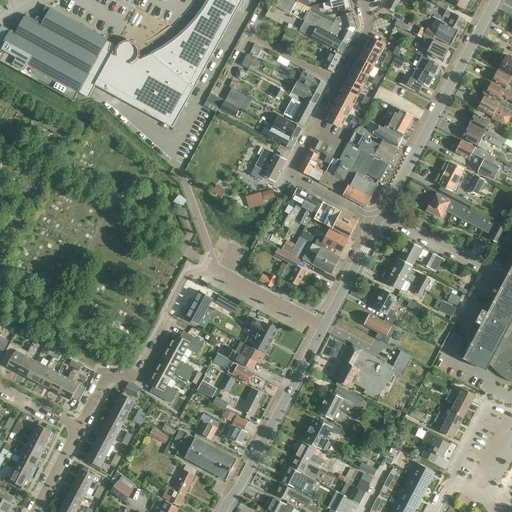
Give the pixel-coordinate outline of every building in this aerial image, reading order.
[(116,46),(94,85),(95,85),(119,98),(172,128),(193,89),(204,70),(211,58),(217,46),(223,35),(229,24),(235,12),(242,0),(211,0),(205,11),(197,21),(188,31),(178,40),(166,48),(154,55),(153,55),(142,60),(140,59),(128,53),(128,52),(127,52),(116,46)] [(279,0),(277,6),(291,13),(294,8),(297,1),(294,0),(279,0)] [(348,0),(337,0),(332,2),(323,4),(324,6),(326,6),(327,10),(338,7),(339,12),(351,9),(348,0)] [(390,0),(387,8),(394,11),(400,0),(390,0)] [(464,9),(468,0),(450,0),(450,2),(464,9)] [(449,6),(439,1),(436,6),(446,11),(449,6)] [(0,49),(0,60),(74,102),(78,92),(88,98),(93,89),(95,85),(94,85),(116,46),(106,41),(107,39),(92,31),(51,9),(45,6),(39,17),(37,21),(26,15),(17,30),(16,33),(14,32),(11,30),(0,49)] [(132,12),(136,18),(143,13),(139,8),(132,12)] [(311,8),(304,22),(348,43),(355,29),(351,13),(341,16),(341,17),(336,18),(335,14),(326,16),(320,13),(311,8)] [(449,11),(446,18),(443,16),(442,17),(435,13),(427,9),(425,13),(442,22),(458,31),(464,19),(449,11)] [(423,31),(427,23),(411,15),(407,23),(423,31)] [(397,20),(394,25),(405,30),(405,29),(409,32),(411,28),(397,20)] [(342,54),(348,43),(304,22),(299,31),(299,32),(342,54)] [(450,46),(458,31),(442,22),(435,34),(432,32),(433,30),(427,27),(426,30),(424,34),(433,39),(434,37),(450,46)] [(298,35),(287,29),(280,44),(290,49),(298,35)] [(432,43),(427,53),(442,61),(449,48),(424,35),(422,38),(432,43)] [(364,48),(379,56),(385,46),(369,37),(364,48)] [(260,48),(253,44),(249,50),(250,51),(248,54),(255,57),(260,48)] [(396,46),(393,52),(396,54),(397,55),(402,46),(398,44),(397,46),(396,47),(396,46)] [(374,67),(379,56),(364,48),(358,58),(374,67)] [(319,65),(333,72),(341,56),(328,49),(319,65)] [(247,54),(241,65),(248,69),(254,58),(247,54)] [(396,54),(392,62),(401,68),(405,59),(397,55),(396,54)] [(511,58),(505,55),(499,68),(511,74),(511,58)] [(420,70),(434,77),(439,66),(421,56),(415,67),(420,70)] [(368,77),(374,67),(358,58),(353,69),(368,77)] [(434,77),(420,70),(416,68),(411,77),(407,75),(403,83),(419,92),(423,85),(428,87),(434,77)] [(363,87),(368,77),(353,69),(347,79),(363,87)] [(511,77),(497,70),(492,81),(506,88),(508,83),(511,84),(511,77)] [(326,84),(316,79),(303,72),(297,82),(321,94),(326,84)] [(358,97),(363,87),(347,79),(342,89),(358,97)] [(305,99),(315,105),(321,94),(297,82),(292,92),(305,99)] [(511,93),(491,82),(486,92),(499,99),(501,95),(511,100),(511,99),(511,93)] [(273,96),(280,99),(284,91),(277,88),(273,96)] [(231,89),(225,101),(239,108),(245,96),(231,89)] [(352,108),(358,97),(342,89),(336,99),(352,108)] [(221,109),(225,101),(210,93),(206,102),(221,109)] [(504,122),(506,118),(508,115),(496,109),(499,102),(485,94),(477,108),(504,122)] [(315,105),(305,99),(302,105),(292,99),(283,115),(304,126),(315,105)] [(347,118),(352,108),(336,99),(331,110),(347,118)] [(239,108),(225,101),(221,109),(234,116),(239,108)] [(412,117),(397,109),(391,120),(390,123),(385,120),(383,124),(385,125),(383,128),(376,125),(371,134),(396,147),(412,117)] [(341,129),(347,118),(331,110),(325,120),(341,129)] [(511,141),(501,136),(489,130),(488,132),(485,131),(490,121),(475,113),(468,125),(498,141),(511,147),(511,141)] [(274,124),(273,126),(273,127),(297,139),(303,129),(281,117),(277,126),(274,124)] [(511,147),(498,141),(468,125),(462,138),(477,146),(483,136),(485,137),(484,139),(502,148),(506,150),(505,150),(511,153),(511,147)] [(297,139),(273,127),(273,126),(267,137),(281,144),(292,150),(297,139)] [(377,144),(378,142),(368,137),(369,136),(356,129),(339,161),(341,162),(353,168),(351,171),(363,177),(365,174),(379,181),(387,164),(395,149),(382,142),(380,145),(377,144)] [(310,147),(323,154),(328,146),(315,139),(310,147)] [(477,171),(493,179),(499,168),(491,164),(494,157),(461,140),(454,152),(468,159),(471,153),(483,159),(477,171)] [(275,182),(292,150),(281,144),(277,152),(281,154),(279,157),(265,149),(256,166),(266,171),(263,176),(275,182)] [(314,171),(316,168),(315,168),(318,162),(315,161),(318,156),(309,151),(298,170),(319,181),(322,175),(314,171)] [(376,184),(363,177),(351,171),(353,168),(341,162),(334,176),(337,178),(342,181),(349,184),(343,196),(365,207),(371,196),(371,195),(376,184)] [(438,184),(452,191),(464,170),(449,162),(438,184)] [(322,175),(318,183),(325,186),(331,174),(325,171),(322,175)] [(331,174),(325,186),(330,189),(337,178),(334,176),(331,174)] [(468,190),(477,194),(484,180),(475,175),(468,190)] [(337,178),(330,189),(336,192),(342,181),(337,178)] [(342,181),(336,192),(343,196),(349,184),(342,181)] [(212,191),(220,198),(226,192),(218,184),(212,191)] [(296,217),(303,205),(308,194),(297,188),(288,205),(294,208),(292,211),(291,211),(289,215),(288,214),(282,225),(290,229),(296,217)] [(272,190),(262,192),(264,200),(274,198),(272,190)] [(447,190),(444,196),(451,199),(456,202),(459,196),(447,190)] [(260,192),(246,196),(249,208),(264,204),(260,192)] [(446,210),(447,209),(452,211),(452,212),(493,234),(491,239),(496,242),(504,226),(456,202),(451,199),(451,200),(437,193),(432,203),(430,202),(426,210),(440,218),(445,209),(446,210)] [(306,226),(311,217),(314,211),(313,210),(319,200),(308,194),(303,205),(309,208),(301,224),(306,226)] [(179,195),(174,201),(181,207),(186,201),(179,195)] [(358,221),(322,202),(314,219),(349,238),(358,221)] [(418,217),(414,223),(420,226),(423,219),(418,217)] [(314,245),(321,249),(323,249),(325,244),(341,253),(348,240),(329,230),(323,242),(318,239),(314,245)] [(301,237),(311,242),(314,236),(304,231),(301,237)] [(262,237),(281,246),(284,240),(281,238),(273,234),(271,237),(269,236),(270,235),(265,232),(262,237)] [(286,240),(281,250),(289,254),(294,244),(286,240)] [(429,253),(423,249),(408,241),(399,258),(412,265),(415,259),(417,260),(419,257),(421,258),(422,256),(427,258),(423,265),(429,268),(430,267),(436,270),(442,259),(435,256),(436,256),(429,253)] [(511,246),(503,264),(511,268),(505,280),(492,304),(488,306),(486,307),(481,309),(482,310),(479,314),(480,314),(476,322),(474,321),(473,320),(473,329),(474,333),(474,337),(476,341),(466,360),(486,371),(489,364),(498,373),(504,378),(510,382),(511,382),(511,246)] [(297,258),(291,255),(289,254),(281,250),(278,248),(274,256),(289,263),(285,271),(287,272),(284,279),(298,286),(306,272),(296,267),(300,260),(297,258)] [(291,255),(297,258),(301,251),(294,248),(291,255)] [(338,258),(323,249),(321,249),(317,256),(308,251),(303,259),(313,265),(330,274),(338,258)] [(398,260),(393,271),(396,274),(406,279),(412,281),(419,284),(420,281),(417,280),(420,274),(411,269),(412,268),(398,260)] [(448,261),(445,267),(451,270),(454,264),(448,261)] [(400,290),(406,279),(396,274),(392,272),(386,283),(400,290)] [(263,275),(260,280),(266,283),(265,284),(271,287),(276,277),(271,274),(269,278),(263,275)] [(425,288),(429,279),(424,276),(419,285),(425,288)] [(421,296),(425,288),(419,285),(415,292),(421,296)] [(460,287),(458,291),(467,296),(469,292),(460,287)] [(373,308),(387,315),(390,309),(396,298),(382,290),(373,308)] [(198,291),(184,318),(198,325),(212,299),(198,291)] [(447,301),(457,306),(461,298),(451,293),(447,301)] [(220,296),(216,303),(224,307),(228,300),(220,296)] [(419,307),(409,302),(406,307),(417,312),(419,307)] [(442,302),(438,310),(451,317),(456,308),(442,302)] [(387,315),(384,320),(394,325),(396,320),(393,311),(390,309),(387,315)] [(383,322),(369,314),(364,325),(378,333),(375,338),(387,344),(396,328),(394,327),(395,325),(394,325),(384,320),(383,322)] [(0,326),(6,329),(9,323),(3,320),(1,319),(0,321),(0,323),(1,324),(0,325),(0,326)] [(245,342),(266,353),(278,330),(263,322),(262,323),(254,319),(248,330),(251,331),(245,342)] [(168,347),(183,355),(187,349),(198,355),(204,342),(183,331),(180,337),(175,334),(168,347)] [(463,338),(452,332),(444,348),(455,354),(463,338)] [(8,341),(1,337),(0,336),(0,352),(2,353),(8,341)] [(212,337),(210,342),(217,345),(219,341),(212,337)] [(247,346),(246,345),(240,342),(235,351),(227,346),(226,347),(239,354),(241,355),(256,363),(260,365),(265,355),(260,353),(247,346)] [(351,387),(354,381),(366,388),(363,393),(376,400),(381,390),(378,389),(383,380),(388,383),(393,373),(402,377),(412,358),(400,352),(392,367),(352,346),(350,348),(351,349),(341,369),(339,368),(337,373),(339,374),(335,381),(336,381),(348,388),(350,388),(350,387),(351,387)] [(180,361),(183,355),(168,347),(161,359),(191,375),(194,369),(180,361)] [(256,363),(241,355),(239,354),(226,347),(222,354),(243,365),(252,370),(256,363)] [(17,372),(26,356),(15,350),(6,366),(17,372)] [(213,362),(223,368),(228,359),(218,354),(213,362)] [(28,377),(36,361),(26,356),(17,372),(28,377)] [(188,381),(191,375),(161,359),(155,371),(170,379),(173,373),(188,381)] [(38,383),(47,367),(36,361),(28,377),(38,383)] [(255,376),(233,363),(229,371),(233,373),(232,375),(250,385),(255,376)] [(210,366),(205,375),(203,379),(207,381),(208,378),(209,378),(210,375),(214,369),(210,366)] [(49,389),(57,373),(47,367),(38,383),(49,389)] [(79,384),(72,381),(76,374),(71,371),(68,378),(60,394),(70,400),(71,398),(78,402),(86,388),(85,388),(79,384)] [(167,385),(170,379),(155,371),(148,383),(153,386),(150,392),(171,404),(178,391),(167,385)] [(68,378),(57,373),(49,389),(60,394),(68,378)] [(409,382),(416,386),(420,380),(412,376),(409,382)] [(202,380),(196,390),(211,399),(217,389),(202,380)] [(336,381),(334,385),(337,386),(346,391),(348,388),(336,381)] [(140,389),(128,383),(124,391),(135,397),(140,389)] [(364,401),(361,399),(346,391),(337,386),(334,392),(335,392),(334,395),(329,392),(318,412),(332,419),(341,423),(341,421),(342,420),(342,418),(342,417),(341,415),(341,414),(340,413),(339,412),(338,411),(337,410),(341,402),(354,409),(356,405),(361,408),(362,406),(364,401)] [(444,393),(448,395),(456,399),(469,406),(475,395),(462,388),(459,394),(450,390),(449,391),(446,389),(444,393)] [(262,394),(253,389),(241,411),(253,417),(257,409),(255,408),(262,394)] [(115,405),(129,412),(135,401),(121,394),(115,405)] [(469,406),(456,399),(448,395),(445,399),(454,404),(451,410),(464,417),(469,406)] [(222,396),(220,399),(228,404),(233,407),(236,403),(222,396)] [(220,399),(216,397),(212,404),(225,410),(228,404),(220,399)] [(206,404),(201,401),(197,409),(202,412),(206,404)] [(123,423),(129,412),(115,405),(109,416),(123,423)] [(410,416),(419,421),(422,415),(412,410),(410,416)] [(458,427),(464,417),(451,410),(448,415),(439,411),(436,416),(445,421),(458,427)] [(230,421),(233,415),(226,411),(223,417),(230,421)] [(22,412),(18,419),(23,421),(27,415),(22,412)] [(216,428),(219,423),(203,414),(200,419),(203,421),(197,433),(203,436),(211,441),(217,428),(216,428)] [(117,434),(123,423),(109,416),(103,427),(117,434)] [(458,427),(445,421),(436,416),(434,420),(443,425),(440,431),(452,438),(458,427)] [(244,429),(247,423),(236,417),(233,423),(244,429)] [(383,428),(392,428),(392,419),(384,418),(383,428)] [(321,423),(315,420),(304,440),(323,450),(328,441),(326,440),(330,431),(342,437),(346,430),(340,427),(339,429),(322,420),(321,423)] [(31,436),(45,443),(52,431),(38,424),(31,436)] [(176,431),(165,424),(162,429),(169,433),(173,436),(176,431)] [(241,444),(247,433),(232,425),(226,436),(241,444)] [(112,445),(117,434),(103,427),(98,437),(112,445)] [(169,437),(153,429),(149,436),(165,444),(169,437)] [(449,444),(426,432),(423,440),(432,445),(429,450),(426,448),(422,456),(434,462),(437,456),(442,458),(449,444)] [(237,460),(187,434),(180,447),(177,445),(175,449),(177,451),(176,454),(226,481),(237,460)] [(39,455),(45,443),(31,436),(25,448),(39,455)] [(106,456),(112,445),(98,437),(92,448),(106,456)] [(296,456),(308,463),(310,460),(320,466),(323,460),(312,455),(315,450),(303,443),(296,456)] [(34,465),(39,455),(25,448),(20,457),(34,465)] [(100,467),(106,456),(92,448),(86,460),(100,467)] [(384,455),(382,460),(389,463),(391,458),(384,455)] [(320,469),(308,463),(296,456),(290,466),(309,476),(310,474),(316,478),(320,469)] [(333,456),(326,469),(330,471),(337,459),(333,456)] [(29,476),(34,465),(20,457),(15,468),(29,476)] [(376,470),(362,463),(359,469),(373,476),(376,470)] [(417,463),(410,476),(428,485),(435,472),(434,472),(417,463)] [(179,479),(190,485),(196,471),(186,466),(179,479)] [(23,487),(29,476),(15,468),(9,479),(5,477),(3,481),(16,488),(18,484),(23,487)] [(310,479),(290,468),(282,482),(293,488),(308,496),(315,481),(310,479)] [(75,480),(89,487),(95,476),(81,469),(75,480)] [(110,491),(125,502),(132,491),(118,481),(121,475),(116,471),(113,478),(117,481),(110,491)] [(364,473),(356,488),(365,492),(373,478),(364,473)] [(390,473),(387,479),(391,482),(395,475),(390,473)] [(410,476),(404,488),(422,497),(428,485),(410,476)] [(184,496),(190,485),(179,479),(173,490),(184,496)] [(387,479),(383,486),(388,488),(391,482),(387,479)] [(83,498),(89,487),(75,480),(69,491),(83,498)] [(311,499),(306,497),(294,490),(293,490),(281,484),(276,495),(288,501),(295,504),(297,499),(308,505),(311,499)] [(353,486),(348,497),(359,503),(365,492),(356,488),(353,486)] [(173,490),(171,489),(167,487),(162,497),(167,499),(179,506),(184,496),(173,490)] [(404,488),(398,500),(415,509),(422,497),(404,488)] [(77,509),(83,498),(69,491),(64,502),(77,509)] [(329,508),(336,511),(339,511),(348,497),(337,492),(329,508)] [(0,511),(4,511),(7,509),(11,511),(14,505),(0,497),(0,511)] [(377,497),(374,503),(379,506),(382,499),(377,497)] [(178,509),(179,506),(167,499),(165,502),(178,509)] [(274,499),(268,509),(272,511),(299,511),(286,504),(285,505),(274,499)] [(398,500),(391,511),(413,511),(415,509),(398,500)] [(75,511),(77,509),(64,502),(58,511),(75,511)] [(176,511),(178,509),(165,502),(160,511),(176,511)] [(374,503),(370,510),(374,511),(375,511),(379,506),(374,503)]
